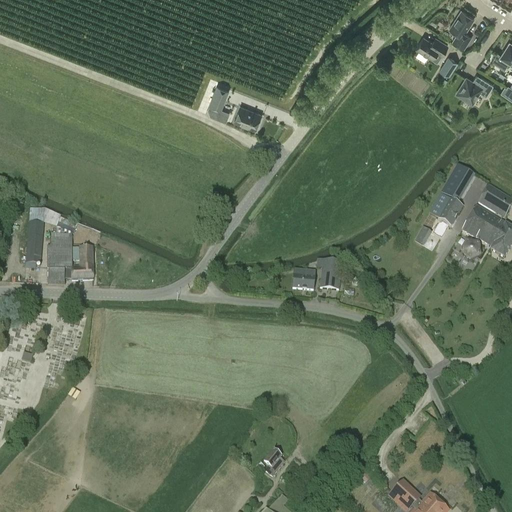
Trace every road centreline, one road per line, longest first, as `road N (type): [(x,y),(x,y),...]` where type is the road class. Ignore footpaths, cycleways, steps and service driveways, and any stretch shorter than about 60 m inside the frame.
road 1 (unclassified): [(493,511),(420,370),(388,333),(340,313),(218,298)]
road 2 (residential): [(200,270),(335,87),(421,0)]
road 3 (unclassified): [(0,292),(170,294)]
